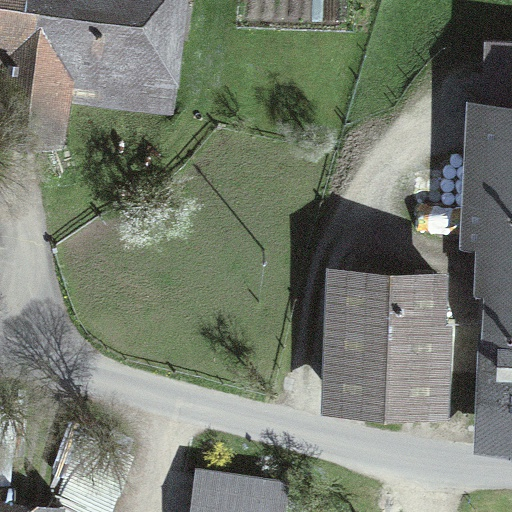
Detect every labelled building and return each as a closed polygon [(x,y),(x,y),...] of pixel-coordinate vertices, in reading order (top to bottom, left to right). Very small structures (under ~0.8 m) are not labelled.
[(0,0),(0,136),(50,142),(59,67),(147,78),(155,0),(0,0)] [(511,50),(490,50),(483,198),(510,200),(500,424),(511,424),(511,50)] [(337,271),(332,394),(433,399),(439,276),(337,271)] [(0,477),(4,478),(10,408),(0,407),(0,477)] [(59,511),(101,511),(126,446),(81,429),(57,511),(59,511)] [(202,471),(195,511),(273,511),(278,483),(202,471)] [(55,511),(57,506),(0,498),(0,511),(55,511)]
